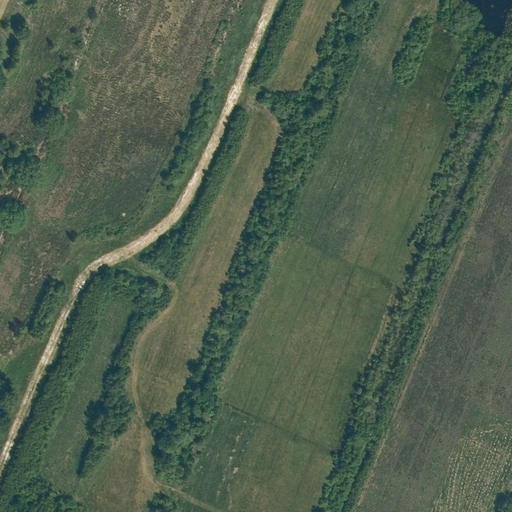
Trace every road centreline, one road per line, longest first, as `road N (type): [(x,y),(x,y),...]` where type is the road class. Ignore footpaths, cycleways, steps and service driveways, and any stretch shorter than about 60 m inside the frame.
road 1 (track): [(273,0),(195,181),(170,220),(122,252)]
road 2 (track): [(122,252),(86,274),(0,469)]
